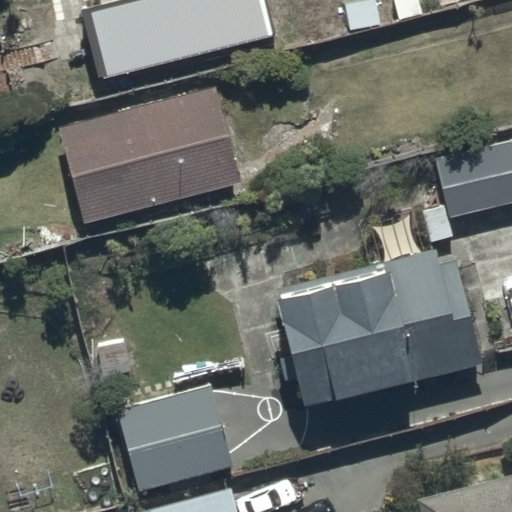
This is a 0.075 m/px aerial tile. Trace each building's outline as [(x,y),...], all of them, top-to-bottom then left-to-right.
[(120,0),(86,8),(102,79),(245,47),(244,41),(276,34),(268,0),(120,0)] [(50,129),(73,222),(235,180),(212,88),(50,129)] [(415,208),(424,241),(450,233),(445,217),(511,197),(511,145),(509,136),(427,159),(439,201),(415,208)] [(261,290),(287,404),(474,361),(451,262),(432,266),(429,251),(261,290)] [(117,453),(126,492),(227,465),(206,384),(93,415),(104,456),(117,453)] [(511,511),(511,469),(407,495),(411,511),(511,511)] [(127,511),(234,511),(228,487),(127,511)]
